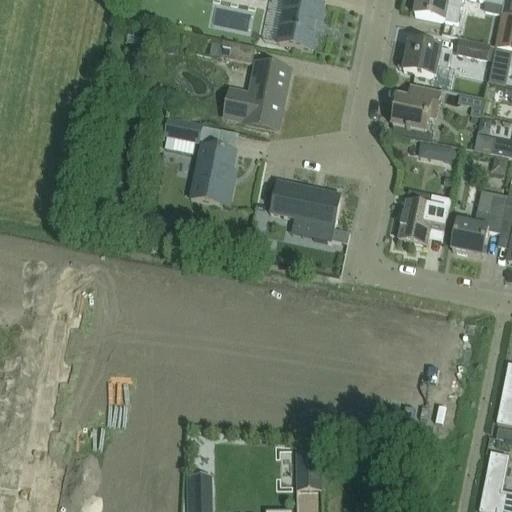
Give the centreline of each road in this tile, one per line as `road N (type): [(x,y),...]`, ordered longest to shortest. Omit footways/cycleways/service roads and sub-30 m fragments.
road 1 (residential): [(361,155),(377,179),(364,257),(370,275),(511,305)]
road 2 (residential): [(387,0),(361,155)]
